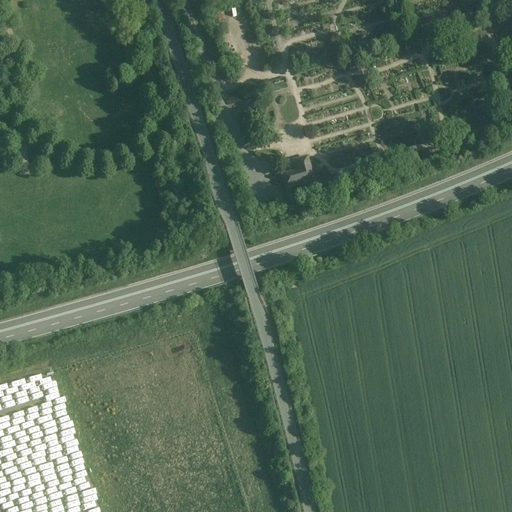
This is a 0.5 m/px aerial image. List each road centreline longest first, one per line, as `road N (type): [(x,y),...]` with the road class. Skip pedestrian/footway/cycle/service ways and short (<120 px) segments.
road 1 (trunk): [(511,165),(282,253),(0,336)]
road 2 (unclassified): [(309,511),(157,0)]
